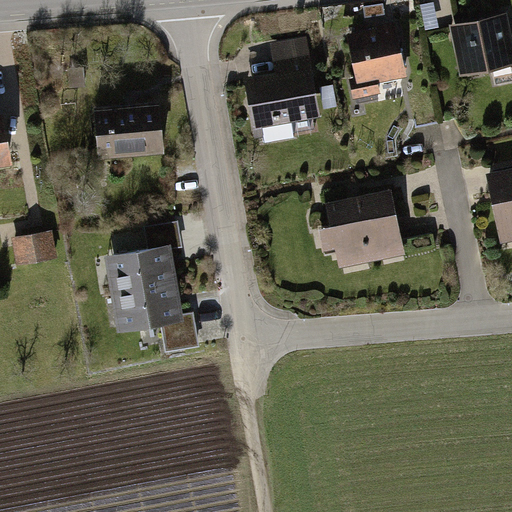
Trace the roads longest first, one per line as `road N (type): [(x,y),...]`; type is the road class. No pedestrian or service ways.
road 1 (residential): [(187,0),(247,346)]
road 2 (residential): [(247,346),(511,319)]
road 3 (residential): [(247,346),(275,511)]
